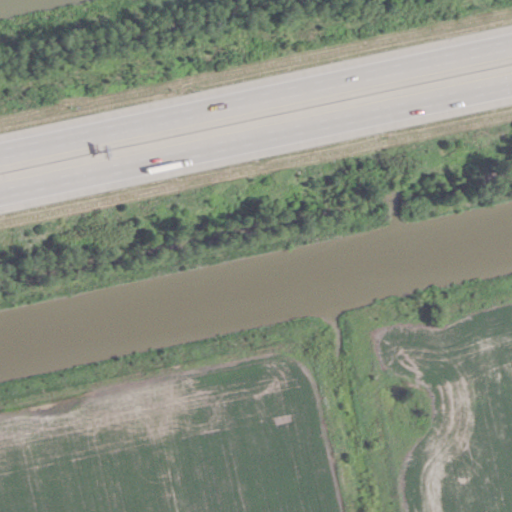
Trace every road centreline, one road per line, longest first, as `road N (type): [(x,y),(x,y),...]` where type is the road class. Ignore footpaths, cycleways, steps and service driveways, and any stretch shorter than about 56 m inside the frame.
road 1 (motorway): [(511,42),(0,152)]
road 2 (motorway): [(0,190),(511,81)]
